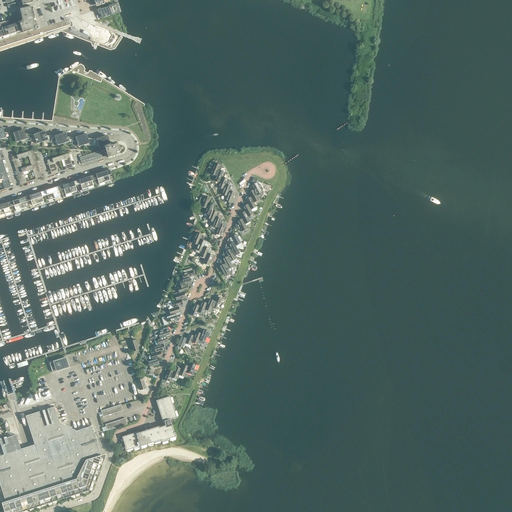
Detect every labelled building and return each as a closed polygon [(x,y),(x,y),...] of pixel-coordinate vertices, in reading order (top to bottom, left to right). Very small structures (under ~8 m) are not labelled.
[(113,4),(111,5),(108,6),(109,7),(102,9),(97,10),(98,11),(100,19),(112,15),(111,14),(114,14),(112,7),(113,6),(115,6),(114,4),(113,4)] [(20,9),(22,20),(22,21),(21,21),(21,22),(20,23),(19,22),(22,31),(23,33),(37,28),(36,21),(34,21),(34,20),(35,19),(33,6),(20,9)] [(18,18),(11,20),(16,33),(22,31),(19,22),(18,18)] [(9,35),(16,33),(11,20),(5,22),(7,26),(9,35)] [(7,26),(0,28),(3,37),(9,35),(7,26)] [(108,31),(98,27),(97,30),(96,30),(95,30),(94,31),(94,32),(94,33),(94,34),(94,35),(95,35),(94,38),(104,42),(106,42),(107,42),(108,41),(109,40),(110,38),(111,37),(111,35),(110,34),(110,33),(109,31),(108,31)] [(0,137),(1,139),(10,140),(10,133),(5,133),(3,128),(0,129),(0,137)] [(21,141),(22,141),(30,141),(31,135),(25,134),(24,130),(18,131),(21,141)] [(13,133),(10,133),(10,140),(15,140),(16,143),(22,141),(21,141),(18,131),(13,133)] [(42,142),(51,143),(52,136),(46,136),(45,131),(39,133),(42,142)] [(37,144),(42,142),(39,133),(34,135),(31,135),(30,141),(36,142),(37,144)] [(61,137),(63,144),(72,144),(73,138),(67,137),(66,133),(60,134),(61,137)] [(58,146),(63,144),(61,137),(60,134),(55,136),(54,136),(52,136),(51,143),(57,143),(58,146)] [(84,145),(85,145),(93,146),(94,139),(88,139),(87,134),(81,136),(82,138),(84,145)] [(78,147),(85,145),(84,145),(82,138),(81,136),(76,138),(73,138),(72,144),(78,145),(78,147)] [(99,148),(104,147),(110,145),(110,144),(109,145),(109,144),(110,143),(109,140),(107,136),(96,139),(94,139),(93,146),(99,146),(99,148)] [(104,147),(106,150),(108,158),(120,154),(119,151),(121,151),(119,146),(118,146),(117,144),(111,146),(110,145),(104,147)] [(30,162),(31,165),(31,166),(38,164),(33,150),(22,153),(24,158),(29,156),(31,162),(30,162)] [(11,157),(16,171),(22,168),(21,165),(20,166),(18,159),(24,158),(22,153),(11,157)] [(69,153),(58,157),(59,161),(65,159),(67,166),(65,166),(67,169),(73,167),(69,153)] [(47,160),(51,174),(58,172),(56,169),(55,169),(53,163),(59,161),(58,157),(47,160)] [(210,174),(215,175),(216,176),(216,174),(216,175),(218,170),(220,170),(221,168),(220,167),(220,165),(215,163),(214,165),(212,165),(211,169),(212,169),(210,174)] [(31,165),(27,167),(28,171),(34,169),(35,176),(34,176),(36,179),(42,177),(38,164),(31,166),(31,165)] [(22,168),(16,171),(20,184),(26,182),(25,179),(24,179),(22,173),(28,171),(27,167),(22,168)] [(108,176),(111,175),(109,169),(106,170),(106,171),(101,173),(104,182),(110,180),(108,176)] [(220,170),(218,170),(216,175),(216,174),(216,176),(214,180),(218,182),(220,183),(220,181),(222,177),(224,178),(225,176),(223,175),(224,172),(220,170)] [(0,175),(0,180),(3,179),(4,185),(3,186),(4,189),(11,187),(7,173),(0,176),(0,175)] [(97,179),(99,184),(104,182),(101,173),(96,174),(96,173),(93,174),(94,180),(97,179)] [(85,178),(88,188),(93,186),(92,181),(94,180),(93,174),(89,175),(90,177),(85,178)] [(220,181),(220,183),(218,187),(222,189),(223,190),(224,188),(226,184),(228,184),(228,183),(227,182),(228,179),(224,178),(222,177),(220,181)] [(81,184),(82,189),(88,188),(85,178),(80,180),(79,178),(76,179),(78,185),(81,184)] [(68,183),(71,193),(77,191),(75,186),(78,185),(76,179),(73,180),(73,182),(68,183)] [(260,185),(258,185),(257,182),(251,185),(253,190),(254,190),(256,194),(257,195),(262,192),(261,191),(263,190),(260,185)] [(64,190),(66,195),(71,193),(68,183),(63,185),(63,184),(59,185),(61,191),(64,190)] [(223,190),(222,193),(221,194),(227,197),(228,195),(229,191),(230,191),(231,186),(228,184),(226,184),(224,188),(223,190)] [(57,187),(51,189),(54,198),(60,196),(58,192),(61,191),(59,185),(56,186),(57,187)] [(49,200),(54,198),(51,189),(46,190),(46,189),(43,190),(45,196),(47,195),(49,200)] [(40,192),(35,194),(38,204),(43,202),(42,197),(45,196),(43,190),(40,191),(40,192)] [(259,200),(257,195),(256,194),(254,190),(253,190),(248,193),(251,197),(253,201),(254,203),(259,200)] [(228,195),(227,197),(226,200),(225,201),(229,203),(231,204),(235,193),(230,191),(229,191),(228,195)] [(32,205),(38,204),(35,194),(30,196),(29,194),(26,195),(28,201),(31,200),(32,205)] [(26,195),(23,196),(23,198),(18,199),(21,209),(27,207),(25,202),(28,201),(26,195)] [(205,208),(203,211),(205,212),(208,203),(210,198),(205,196),(204,196),(201,197),(198,205),(205,208)] [(254,203),(253,201),(251,197),(245,200),(248,204),(250,209),(250,208),(251,210),(256,207),(254,203)] [(16,211),(21,209),(18,199),(13,201),(13,200),(9,201),(11,207),(14,206),(16,211)] [(7,203),(2,205),(5,214),(10,212),(9,207),(11,207),(9,201),(6,202),(7,203)] [(204,213),(205,214),(204,215),(205,216),(208,217),(209,217),(210,214),(212,210),(214,210),(215,207),(213,207),(214,205),(208,203),(205,212),(204,213)] [(251,210),(250,208),(250,209),(248,204),(242,207),(245,211),(247,216),(248,217),(253,214),(251,210)] [(214,210),(212,210),(210,214),(209,217),(208,219),(208,220),(212,222),(213,222),(214,221),(216,216),(216,217),(218,212),(214,210)] [(248,217),(247,216),(245,211),(239,214),(242,219),(244,223),(245,224),(250,222),(248,217)] [(214,232),(216,233),(218,228),(220,223),(221,220),(222,219),(216,217),(216,216),(214,221),(213,222),(212,226),(211,227),(215,229),(214,232)] [(247,229),(245,224),(244,223),(242,219),(236,222),(239,226),(238,227),(237,225),(235,225),(235,226),(236,229),(239,230),(240,229),(242,232),(247,229)] [(226,227),(225,227),(225,226),(220,223),(218,228),(216,233),(215,234),(221,236),(221,235),(223,232),(224,232),(224,233),(227,227),(226,226),(226,227)] [(196,234),(192,243),(196,245),(198,245),(200,239),(202,235),(196,232),(196,234)] [(232,239),(230,240),(232,242),(233,242),(236,246),(237,248),(237,249),(243,247),(239,240),(241,239),(239,235),(237,236),(236,234),(231,237),(232,239)] [(195,251),(196,252),(199,254),(201,254),(201,252),(204,246),(206,241),(200,239),(198,245),(196,248),(196,250),(195,251)] [(229,246),(227,247),(228,250),(230,249),(233,255),(234,256),(240,253),(239,252),(237,249),(237,248),(236,246),(233,242),(232,242),(228,245),(229,246)] [(200,255),(200,257),(204,259),(205,259),(208,253),(209,249),(210,248),(204,246),(201,252),(201,254),(200,255)] [(228,250),(225,252),(225,253),(227,256),(230,261),(230,262),(231,264),(232,264),(236,261),(235,259),(236,259),(234,256),(233,255),(230,249),(228,250)] [(204,262),(203,264),(209,266),(210,265),(212,257),(214,258),(215,256),(213,255),(212,255),(212,254),(210,253),(210,254),(208,253),(205,259),(204,262)] [(226,257),(222,259),(224,263),(227,269),(228,269),(233,266),(232,264),(231,264),(230,262),(230,261),(227,256),(226,257)] [(224,263),(219,266),(222,271),(223,274),(224,276),(230,274),(228,269),(227,269),(224,263)] [(184,279),(185,279),(190,277),(190,278),(190,279),(193,278),(193,277),(195,276),(193,270),(192,270),(192,268),(183,271),(183,273),(182,274),(184,279)] [(190,279),(190,278),(190,277),(185,279),(184,279),(183,280),(179,281),(181,287),(182,286),(187,285),(192,283),(190,279)] [(189,291),(187,285),(182,286),(181,287),(177,288),(179,292),(179,294),(184,292),(185,294),(187,293),(187,291),(189,291)] [(185,294),(184,292),(179,294),(175,295),(174,295),(176,300),(176,301),(181,299),(186,298),(185,294)] [(212,307),(218,310),(222,299),(221,298),(221,297),(219,296),(218,296),(218,297),(216,297),(216,298),(214,298),(213,301),(215,301),(212,307)] [(183,305),(181,299),(176,301),(173,302),(171,302),(173,308),(178,307),(183,305)] [(212,307),(215,301),(213,301),(209,299),(208,301),(207,300),(205,303),(207,304),(205,310),(210,312),(212,307)] [(203,314),(205,310),(207,304),(205,303),(202,301),(200,306),(197,312),(203,314)] [(200,306),(194,304),(192,310),(190,315),(196,317),(197,312),(200,306)] [(180,312),(178,307),(173,308),(171,309),(169,310),(170,314),(170,315),(175,314),(180,312)] [(164,318),(162,318),(164,324),(164,325),(168,324),(168,323),(177,320),(175,314),(170,315),(166,317),(164,317),(164,318)] [(155,337),(154,339),(156,340),(159,339),(161,338),(166,337),(167,338),(169,338),(169,336),(171,335),(169,329),(164,331),(159,332),(157,333),(157,332),(155,332),(154,334),(155,337)] [(200,333),(202,334),(200,339),(198,342),(204,345),(205,341),(207,338),(208,338),(210,334),(209,333),(209,332),(203,329),(203,331),(201,330),(200,333)] [(194,336),(192,342),(197,345),(198,342),(200,339),(202,334),(200,333),(196,332),(194,336)] [(187,339),(185,343),(190,346),(192,342),(194,336),(188,334),(187,339)] [(178,341),(176,345),(177,346),(179,346),(183,348),(185,343),(187,339),(181,336),(179,341),(178,341)] [(154,339),(153,339),(156,346),(158,345),(158,346),(163,344),(164,346),(167,345),(166,343),(168,343),(167,338),(166,337),(161,338),(159,339),(156,340),(154,339)] [(129,342),(133,352),(139,350),(135,340),(129,342)] [(155,347),(154,347),(155,353),(160,351),(161,353),(164,352),(163,350),(165,350),(164,346),(163,344),(158,346),(158,345),(156,346),(155,347)] [(155,353),(151,354),(153,360),(157,359),(162,357),(161,353),(160,351),(155,353)] [(66,358),(49,363),(52,372),(69,367),(66,358)] [(153,360),(148,362),(150,367),(159,364),(157,359),(153,360)] [(186,373),(192,375),(192,374),(193,375),(195,370),(194,369),(196,364),(190,362),(188,367),(186,373)] [(179,375),(184,377),(185,376),(186,373),(188,367),(183,364),(182,367),(180,366),(179,368),(181,369),(179,375)] [(177,380),(179,375),(181,369),(179,368),(175,367),(174,369),(173,369),(172,371),(174,371),(171,377),(173,378),(177,380)] [(169,382),(171,377),(174,371),(172,371),(168,369),(162,382),(164,383),(165,383),(166,382),(166,381),(169,382)] [(140,376),(141,379),(137,380),(140,390),(146,388),(143,378),(144,378),(143,375),(140,376)] [(148,446),(148,445),(153,443),(154,444),(155,444),(154,442),(160,441),(160,442),(167,440),(168,441),(170,440),(169,439),(175,437),(174,432),(170,420),(176,417),(170,396),(156,401),(163,422),(164,421),(166,427),(158,430),(158,428),(138,435),(137,434),(122,438),(126,450),(132,448),(133,449),(134,449),(133,448),(139,446),(140,447),(146,445),(147,446),(148,446)] [(70,481),(76,479),(77,479),(77,478),(77,477),(77,476),(80,471),(83,466),(86,460),(96,457),(100,456),(101,455),(92,426),(76,431),(72,429),(59,422),(54,407),(25,416),(27,421),(29,426),(28,426),(35,445),(21,449),(19,444),(19,445),(17,440),(18,440),(16,435),(0,439),(0,484),(5,502),(7,501),(13,499),(14,499),(19,497),(25,496),(30,494),(36,492),(42,490),(48,488),(53,486),(59,485),(65,483),(70,481)] [(94,476),(96,470),(98,465),(101,458),(101,457),(100,456),(96,457),(86,460),(83,466),(80,471),(77,476),(77,477),(77,478),(77,479),(76,479),(70,481),(65,483),(59,485),(53,486),(48,488),(42,490),(36,492),(30,494),(25,496),(19,497),(14,499),(13,499),(7,501),(5,502),(1,503),(2,504),(4,511),(21,511),(23,511),(29,510),(35,508),(41,506),(46,504),(52,502),(58,500),(63,498),(69,497),(75,495),(81,493),(87,491),(88,489),(90,488),(92,482),(94,476)]
